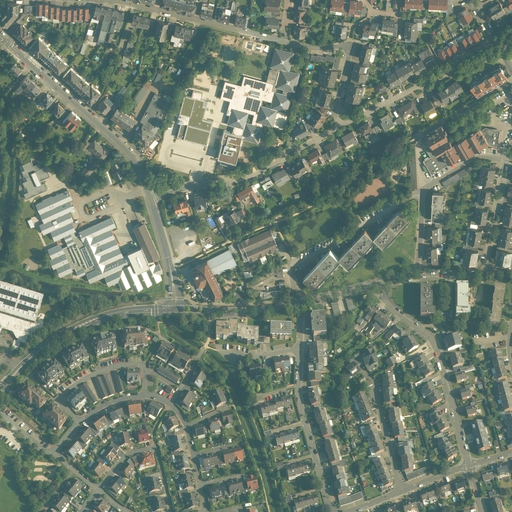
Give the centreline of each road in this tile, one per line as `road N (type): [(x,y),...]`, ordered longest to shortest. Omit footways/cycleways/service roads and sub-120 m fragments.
road 1 (residential): [(0,36),(126,150),(150,196)]
road 2 (residential): [(381,282),(384,300),(436,350),(469,465)]
road 3 (tertiary): [(0,391),(31,356),(74,328),(130,311),(168,310)]
road 4 (residential): [(298,303),(293,265),(422,189)]
road 5 (track): [(206,345),(240,377),(283,511)]
road 6 (residential): [(283,40),(111,0)]
road 7 (residential): [(299,349),(301,410),(330,511)]
road 8 (residential): [(342,126),(334,107),(348,45),(283,40)]
road 9 (residential): [(79,422),(63,394),(104,370),(143,366),(145,396)]
road 10 (residential): [(97,489),(123,457),(155,447),(170,511)]
road 11 (residential): [(218,182),(255,175),(342,126)]
